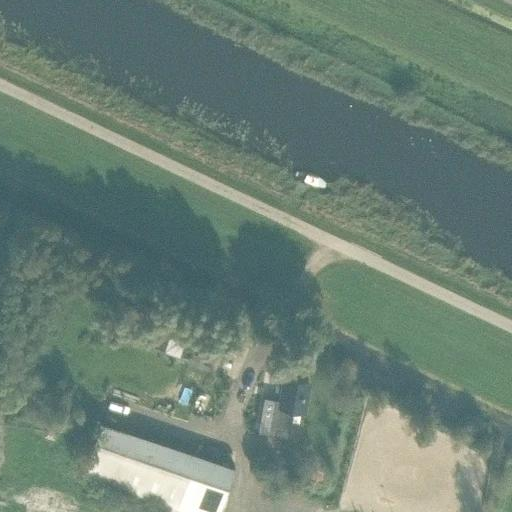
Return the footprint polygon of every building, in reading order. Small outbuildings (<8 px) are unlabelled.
[(181,356),(188,334),(170,327),(173,320),(126,302),(115,331),(181,356)] [(206,319),(191,354),(216,365),(231,330),(206,319)] [(303,407),(309,377),(287,373),(282,402),(276,401),(270,431),(289,434),(294,405),(303,407)] [(197,511),(219,511),(235,465),(101,419),(83,473),(197,511)] [(311,458),(304,476),(323,484),(330,465),(311,458)]
